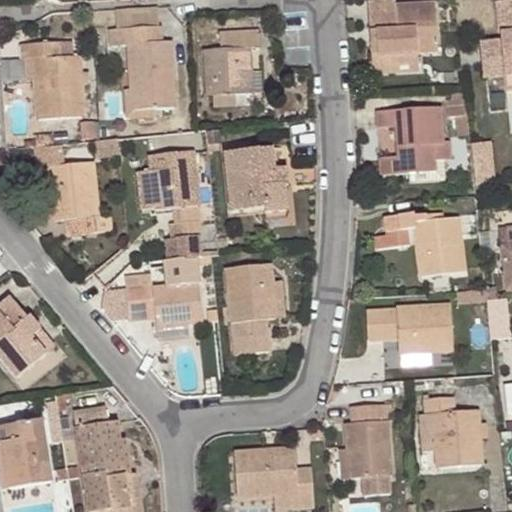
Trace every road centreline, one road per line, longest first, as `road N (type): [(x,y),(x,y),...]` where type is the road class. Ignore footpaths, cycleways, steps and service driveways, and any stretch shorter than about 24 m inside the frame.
road 1 (residential): [(319,0),(336,274),(310,390),(283,412),(177,424)]
road 2 (residential): [(0,212),(177,424)]
